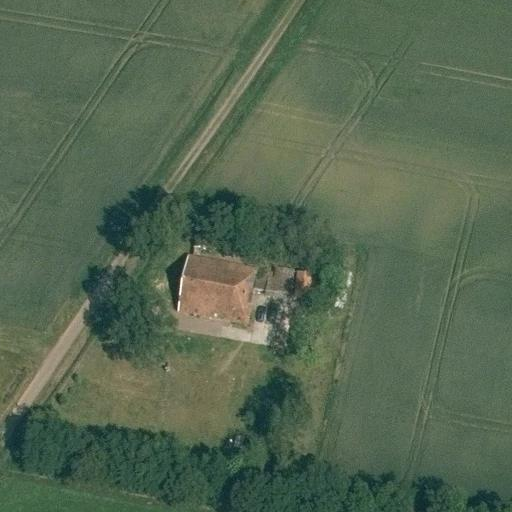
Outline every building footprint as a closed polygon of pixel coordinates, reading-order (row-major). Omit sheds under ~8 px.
[(207,239),(196,237),(194,248),(204,250),(207,239)] [(258,276),(258,272),(187,257),(175,312),(247,327),(255,288),(258,276)] [(275,280),(258,276),(255,288),(293,296),(296,284),(293,283),(295,274),(277,271),(275,280)] [(352,277),(335,273),(326,310),(343,314),(352,277)] [(312,277),(298,275),(294,299),(308,302),(312,277)] [(259,419),(286,420),(288,383),(260,382),(259,419)]
